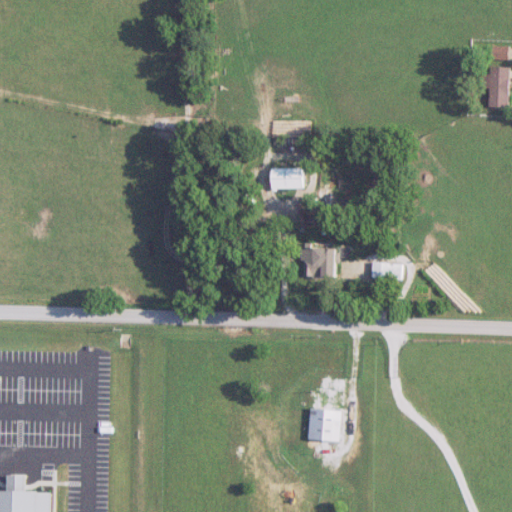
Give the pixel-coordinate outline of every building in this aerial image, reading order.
[(511,47),(495,47),(495,60),(511,60),(511,47)] [(511,67),(492,67),(492,76),(484,76),(483,88),(491,88),(491,107),(511,108),(511,67)] [(273,169),(273,190),(304,190),(304,169),(273,169)] [(303,248),(303,277),(338,277),(338,248),(303,248)] [(403,264),(373,263),(373,279),(402,279),(403,264)] [(341,442),(343,411),(312,408),(310,440),(341,442)]
